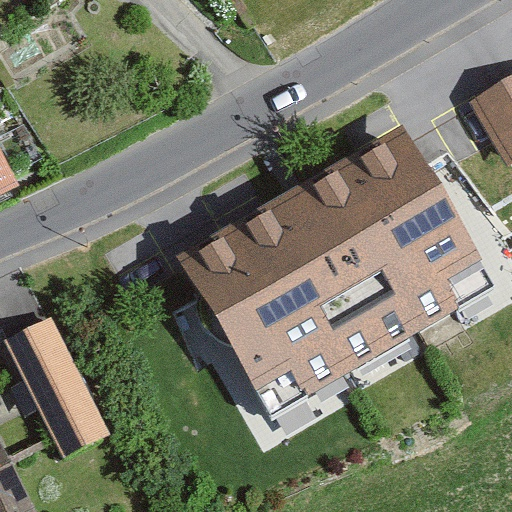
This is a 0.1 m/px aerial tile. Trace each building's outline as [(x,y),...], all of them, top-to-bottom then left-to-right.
[(511,74),(465,98),(499,166),(511,159),(511,74)] [(409,139),(180,267),(269,425),(498,297),(409,139)] [(0,203),(19,193),(0,156),(0,203)] [(117,444),(55,328),(2,356),(65,472),(117,444)] [(0,511),(36,511),(0,434),(0,511)]
